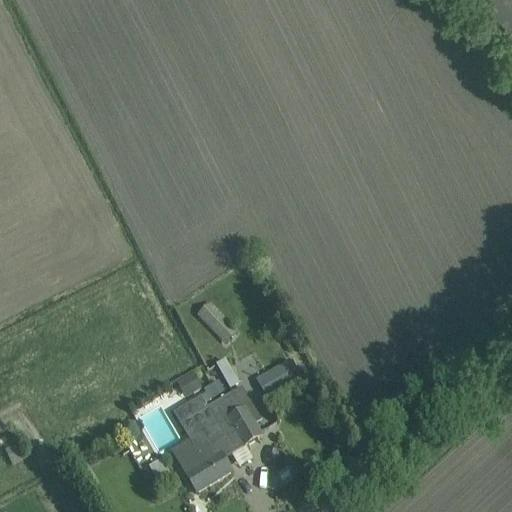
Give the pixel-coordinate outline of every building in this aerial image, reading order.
[(511,0),(487,0),(511,27),(511,0)] [(211,305),(199,316),(221,339),(233,328),(211,305)] [(256,380),(268,401),(301,382),(289,361),(256,380)] [(218,368),(229,388),(237,383),(226,363),(218,368)] [(194,376),(186,381),(194,395),(202,390),(194,376)] [(210,402),(225,394),(219,383),(205,391),(210,402)] [(232,473),(224,460),(262,438),(246,410),(244,411),(234,395),(227,399),(208,410),(201,399),(188,408),(196,421),(182,429),(191,444),(173,455),(197,495),(232,473)] [(24,462),(20,452),(7,458),(12,468),(24,462)] [(149,469),(155,481),(166,475),(160,463),(149,469)] [(81,483),(92,476),(86,466),(75,473),(81,483)]
